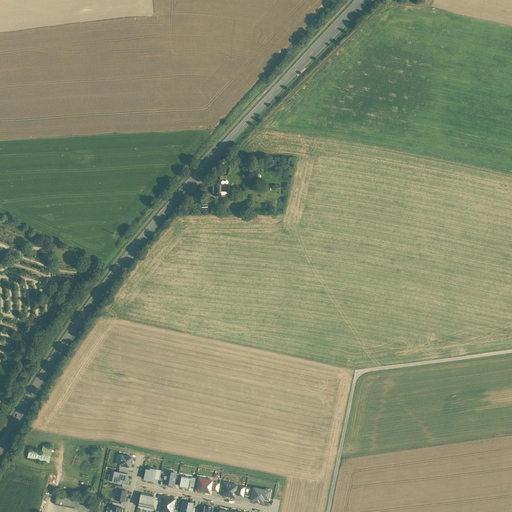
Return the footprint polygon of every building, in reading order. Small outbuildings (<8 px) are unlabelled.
[(45,445),(43,451),(52,454),(54,448),(45,445)] [(30,450),(28,457),(50,462),(52,455),(30,450)] [(120,464),(129,466),(130,467),(131,463),(132,463),(133,460),(132,460),(132,457),(122,455),(120,464)] [(154,478),(156,469),(150,468),(150,469),(146,469),(144,479),(149,479),(154,480),(154,478)] [(119,471),(114,470),(112,481),(123,483),(124,480),(126,481),(126,480),(127,476),(128,473),(119,471)] [(176,472),(166,470),(165,472),(164,480),(163,482),(173,484),(176,472)] [(182,476),(180,486),(189,488),(190,486),(191,478),(182,476)] [(212,480),(200,478),(197,490),(210,492),(210,489),(212,481),(212,480)] [(220,483),(212,481),(210,489),(213,489),(212,490),(218,491),(220,483)] [(237,485),(223,482),(221,494),(234,497),(235,494),(236,490),(237,485)] [(245,487),(239,486),(238,490),(236,490),(235,494),(244,496),(245,487)] [(254,486),(251,500),(255,500),(255,501),(260,502),(260,501),(265,502),(266,498),(269,499),(271,490),(254,486)] [(127,490),(118,489),(115,499),(124,501),(127,490)] [(155,499),(156,497),(148,495),(148,494),(141,493),(139,504),(147,506),(147,507),(153,508),(155,499)] [(77,498),(57,495),(55,504),(75,508),(77,498)] [(175,499),(162,496),(160,511),(165,511),(172,511),(173,509),(175,499)] [(90,500),(77,498),(75,508),(89,511),(90,500)] [(193,502),(183,500),(181,511),(183,511),(190,511),(192,507),(193,502)]
